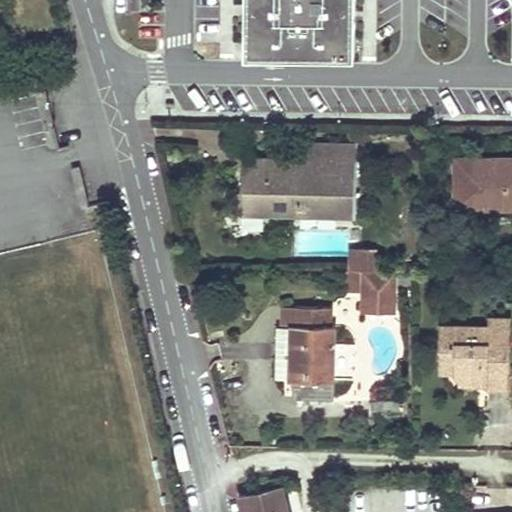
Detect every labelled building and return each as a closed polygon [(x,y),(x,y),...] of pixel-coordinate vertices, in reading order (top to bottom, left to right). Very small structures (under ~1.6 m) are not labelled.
[(298,52),(352,53),(353,0),(245,0),(245,51),(298,52)] [(283,156),(243,155),(242,212),(302,213),(302,209),(341,210),(341,214),(355,214),(357,143),(310,142),(309,160),(283,160),(283,156)] [(511,154),(475,155),(475,174),(456,174),(456,206),(511,206),(511,154)] [(475,174),(475,155),(456,155),(456,174),(475,174)] [(74,181),(83,179),(79,163),(71,165),(74,181)] [(80,205),(89,203),(83,179),(74,181),(80,205)] [(92,206),(88,214),(106,222),(109,214),(92,206)] [(358,269),(362,269),(362,248),(352,248),(352,269),(358,269)] [(362,248),(362,269),(363,269),(378,269),(377,248),(362,248)] [(346,290),(358,290),(358,269),(352,269),(346,269),(346,290)] [(363,269),(363,299),(376,299),(376,310),(395,310),(396,270),(378,269),(363,269)] [(485,280),(486,275),(486,269),(472,269),(472,280),(485,280)] [(376,299),(363,299),(363,310),(376,310),(376,299)] [(281,306),(280,323),(288,323),(295,323),(296,307),(281,306)] [(288,327),(287,377),(287,380),(293,380),(293,396),(333,397),(335,326),(331,325),(331,307),(296,307),(295,323),(288,323),(288,327)] [(511,318),(489,318),(488,326),(440,326),(440,356),(455,356),(454,371),(465,383),(489,383),(489,387),(510,387),(511,318)] [(276,326),(275,377),(287,377),(288,327),(276,326)] [(455,356),(440,356),(439,371),(454,371),(455,356)] [(399,400),(372,401),(373,415),(383,414),(384,434),(399,434),(399,400)] [(288,511),(281,483),(239,493),(243,511),(288,511)]
